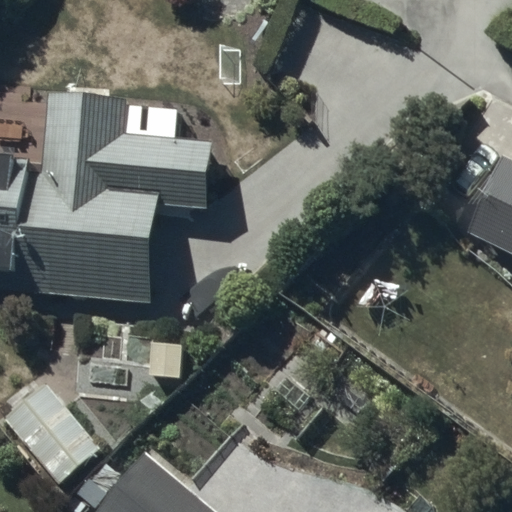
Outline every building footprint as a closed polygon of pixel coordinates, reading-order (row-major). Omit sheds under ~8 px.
[(10,297),(153,308),(161,212),(213,216),(218,150),(180,148),(182,120),(132,116),(133,111),(51,105),(49,128),(35,127),(32,171),(0,168),(0,283),(11,285),(10,297)] [(511,164),(470,237),(511,260),(511,164)] [(227,248),(177,297),(200,322),(251,272),(227,248)] [(6,428),(61,493),(105,455),(50,391),(6,428)] [(108,511),(213,511),(153,460),(108,511)]
